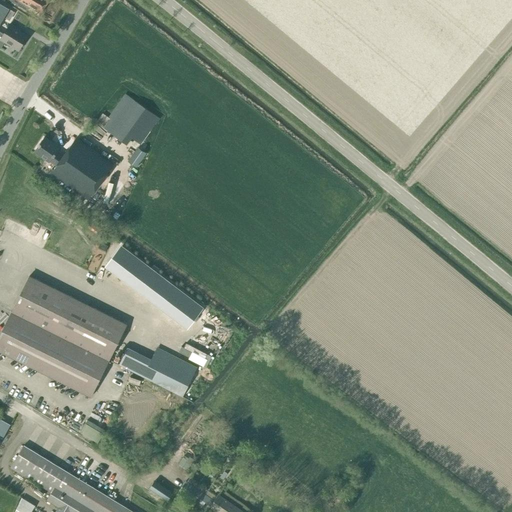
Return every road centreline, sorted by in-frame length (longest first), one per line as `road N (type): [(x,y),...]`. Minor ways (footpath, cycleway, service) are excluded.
road 1 (tertiary): [(511,286),(163,0)]
road 2 (tertiary): [(0,145),(82,0)]
road 3 (unclassified): [(129,477),(0,397)]
